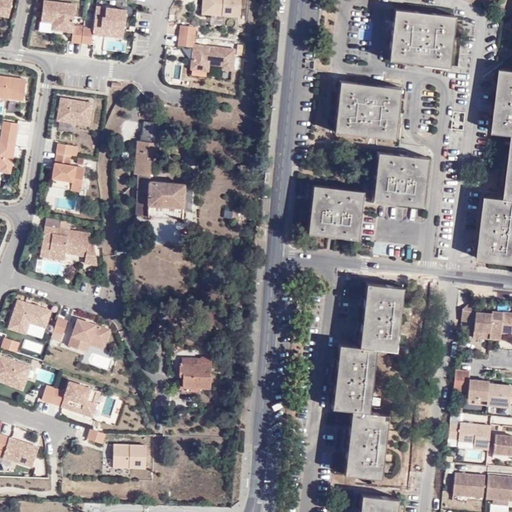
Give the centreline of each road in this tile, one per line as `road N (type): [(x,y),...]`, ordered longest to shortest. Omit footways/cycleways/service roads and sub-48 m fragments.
road 1 (residential): [(453,277),(480,21),(447,0)]
road 2 (tertiary): [(273,255),(297,0)]
road 3 (residential): [(332,262),(306,511)]
road 4 (tertiary): [(257,499),(273,255)]
road 5 (residential): [(50,57),(148,69),(154,0)]
road 6 (residential): [(25,215),(50,57)]
road 7 (residential): [(424,273),(439,141)]
